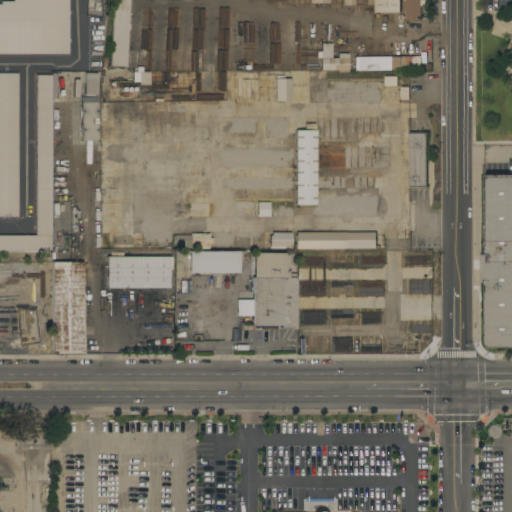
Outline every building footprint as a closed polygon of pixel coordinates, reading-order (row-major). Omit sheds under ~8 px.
[(0,54),(0,5),(1,5),(1,2),(13,2),(13,0),(68,0),(68,54),(0,54)] [(128,0),(128,11),(124,11),(112,11),(112,0),(128,0)] [(329,0),(330,12),(316,12),(316,9),(311,9),(311,0),(329,0)] [(400,0),(400,13),(402,13),(403,25),(393,25),(393,13),(384,13),(384,19),(375,19),(375,0),(400,0)] [(406,1),(404,1),(404,0),(426,0),(426,6),(421,6),(421,22),(406,22),(406,1)] [(347,71),(348,55),(331,55),(331,44),(320,44),(320,71),(347,71)] [(402,57),(411,57),(411,56),(416,56),(416,59),(419,59),(419,51),(424,51),(424,68),(402,68),(402,57)] [(361,70),(355,70),(355,57),(394,57),(394,56),(399,56),(399,57),(401,57),(401,70),(361,70)] [(95,98),(96,73),(84,73),(84,85),(66,84),(66,96),(80,97),(95,98)] [(18,217),(0,217),(0,74),(17,74),(18,217)] [(51,251),(0,251),(0,236),(36,236),(36,75),(52,75),(51,251)] [(398,76),(398,87),(385,87),(385,77),(398,76)] [(278,100),(278,90),(275,90),(275,83),(288,83),(288,90),(291,90),(290,100),(278,100)] [(81,103),(83,103),(83,97),(94,97),(94,102),(96,102),(97,140),(81,141),(81,103)] [(316,205),(296,205),(295,131),(305,131),(305,124),(315,124),(316,205)] [(409,133),(427,132),(427,189),(409,189),(409,133)] [(389,176),(388,138),(373,138),(374,176),(389,176)] [(53,188),(53,175),(68,175),(68,173),(74,173),(74,175),(75,175),(75,178),(75,188),(53,188)] [(511,348),(488,348),(484,344),(484,280),(481,280),(481,255),(484,255),(484,175),(511,175),(511,348)] [(294,177),(294,189),(285,189),(285,183),(282,183),(282,189),(266,189),(266,177),(294,177)] [(346,232),(346,249),(295,249),(295,243),(291,243),(291,238),(295,238),(295,232),(346,232)] [(290,233),(269,233),(269,247),(290,247),(290,233)] [(209,234),(209,238),(212,238),(212,244),(209,244),(209,249),(190,249),(190,247),(172,247),(172,236),(191,236),(191,234),(209,234)] [(234,244),(234,239),(237,239),(237,235),(266,235),(266,244),(234,244)] [(142,236),(142,247),(109,248),(109,236),(142,236)] [(245,251),(245,262),(239,262),(239,273),(235,273),(235,276),(189,276),(189,293),(174,293),(174,251),(245,251)] [(106,289),(106,257),(110,257),(110,252),(123,252),(123,257),(172,257),(172,270),(168,270),(168,288),(106,289)] [(252,323),(250,323),(250,316),(251,316),(251,278),(253,278),(253,253),(288,253),(288,274),(296,274),(296,329),(281,329),(281,326),(274,326),(274,328),(266,328),(266,326),(262,326),(262,328),(259,328),(259,326),(252,326),(252,323)] [(83,338),(85,338),(85,354),(57,354),(57,352),(52,352),(52,262),(83,262),(83,338)]
